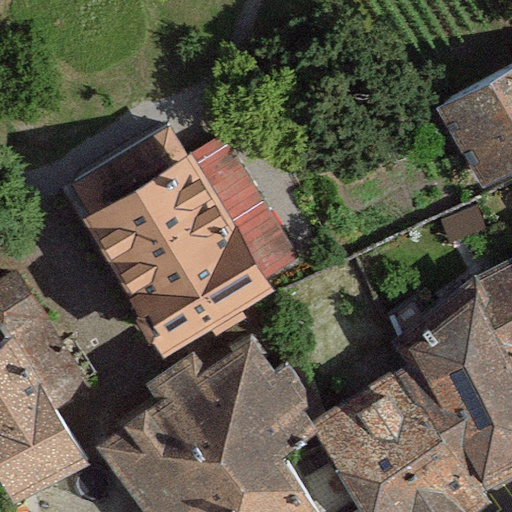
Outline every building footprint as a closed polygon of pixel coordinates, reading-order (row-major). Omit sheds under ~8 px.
[(511,155),(511,65),(440,107),(479,175),(511,155)] [(236,287),(165,133),(64,179),(135,333),(236,287)] [(511,453),(511,269),(398,334),(477,473),(511,453)] [(57,332),(0,369),(0,450),(31,498),(101,452),(65,398),(90,382),(57,332)] [(179,405),(121,445),(168,511),(340,511),(295,446),(328,423),(271,341),(225,373),(210,352),(164,384),(179,405)] [(458,511),(475,501),(397,382),(322,432),(374,511),(458,511)]
